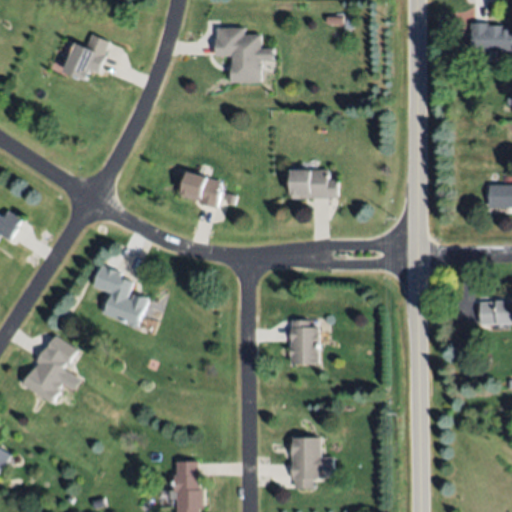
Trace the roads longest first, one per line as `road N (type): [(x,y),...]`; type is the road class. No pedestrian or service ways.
road 1 (tertiary): [(422,511),(418,0)]
road 2 (residential): [(361,257),(239,259),(180,246),(94,202),(0,137)]
road 3 (residential): [(182,0),(159,87),(120,166),(0,340)]
road 4 (residential): [(250,259),(251,511)]
road 5 (residential): [(361,257),(511,256)]
